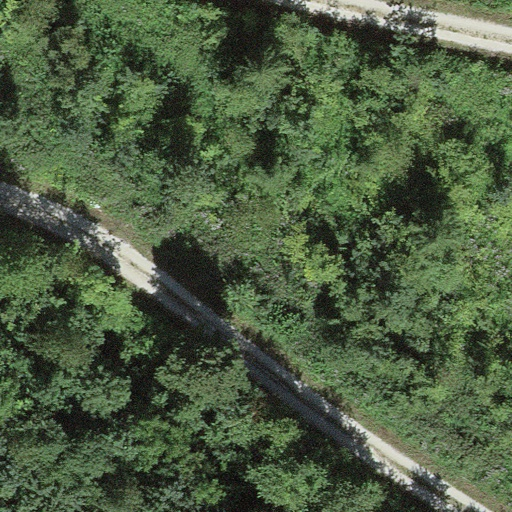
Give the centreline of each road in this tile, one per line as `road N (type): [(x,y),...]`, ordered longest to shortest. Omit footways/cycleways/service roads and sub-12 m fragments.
road 1 (track): [(454,511),(97,250),(0,195)]
road 2 (track): [(287,511),(157,406),(59,289),(0,239)]
road 3 (track): [(333,0),(511,43)]
